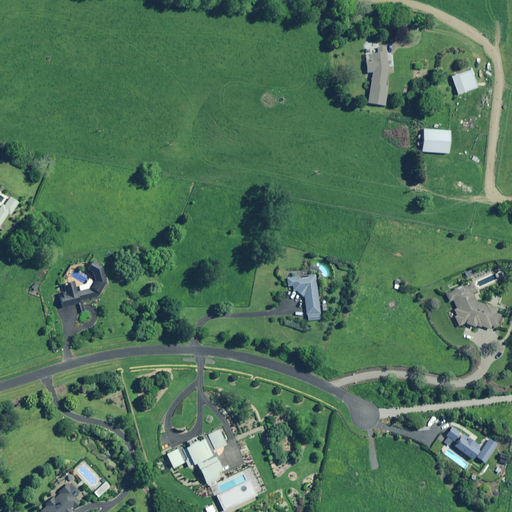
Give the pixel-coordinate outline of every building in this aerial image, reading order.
[(388,64),(387,48),(377,47),(376,54),(372,53),(371,59),(367,59),(365,72),(372,73),(368,103),(386,106),(387,97),(388,82),(388,64)] [(477,87),(471,70),(451,77),(457,94),(477,87)] [(448,134),(448,131),(422,129),(421,152),(447,153),(448,140),(451,140),(451,134),(448,134)] [(0,224),(8,213),(11,215),(19,202),(10,197),(2,209),(0,208),(0,224)] [(86,284),(91,287),(89,289),(77,292),(77,291),(74,282),(62,285),(64,293),(58,294),(61,308),(78,304),(80,311),(84,310),(82,301),(98,297),(107,280),(104,266),(92,260),(87,270),(93,273),(95,281),(90,278),(86,284)] [(317,274),(309,275),(309,276),(301,277),(300,274),(286,276),(287,287),(292,286),(293,290),(297,290),(295,292),(304,298),(305,296),(308,320),(321,319),(317,274)] [(475,327),(475,326),(480,327),(480,326),(490,329),(490,326),(497,328),(501,315),(497,313),(499,308),(477,301),(473,293),(477,291),(474,282),(452,291),(445,294),(448,302),(453,300),(456,309),(453,310),(456,316),(454,317),(457,326),(464,324),(475,327)] [(463,434),(452,427),(446,436),(457,443),(454,447),(473,460),(475,456),(485,463),(498,444),(490,438),(483,448),(463,434)] [(219,430),(208,435),(215,451),(226,446),(219,430)] [(196,464),(206,484),(207,483),(209,487),(216,483),(215,480),(220,477),(218,473),(222,471),(215,457),(206,461),(205,459),(212,456),(204,440),(186,448),(194,465),(196,464)] [(183,463),(177,449),(166,454),(172,468),(183,463)] [(509,456),(501,453),(498,462),(506,464),(509,456)] [(250,480),(216,495),(223,511),(224,511),(258,497),(250,480)] [(80,492),(70,482),(45,506),(46,507),(40,511),(69,511),(80,502),(75,497),(80,492)]
